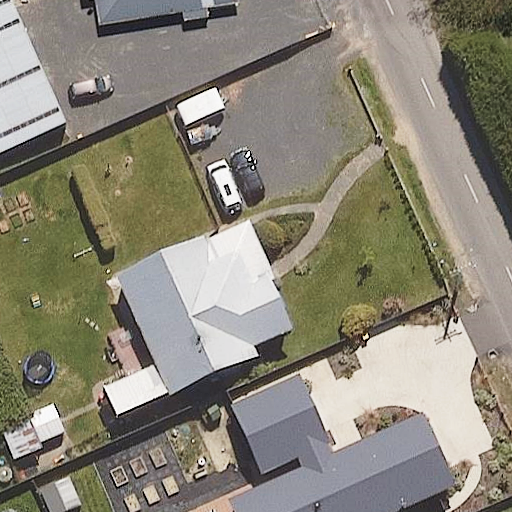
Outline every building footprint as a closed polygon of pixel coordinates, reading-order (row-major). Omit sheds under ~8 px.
[(0,0),(0,157),(65,129),(8,0),(0,0)] [(103,0),(107,18),(187,6),(188,15),(215,11),(214,2),(228,0),(103,0)] [(313,78),(304,56),(247,81),(256,103),(313,78)] [(292,338),(249,231),(119,284),(154,371),(104,391),(117,424),(258,367),(253,354),(292,338)] [(225,499),(230,511),(397,511),(454,488),(422,414),(333,453),(301,379),(237,407),(265,472),(298,458),(301,467),(225,499)] [(68,439),(55,404),(0,424),(0,425),(13,460),(68,439)] [(69,475),(39,489),(49,511),(67,511),(83,505),(69,475)]
